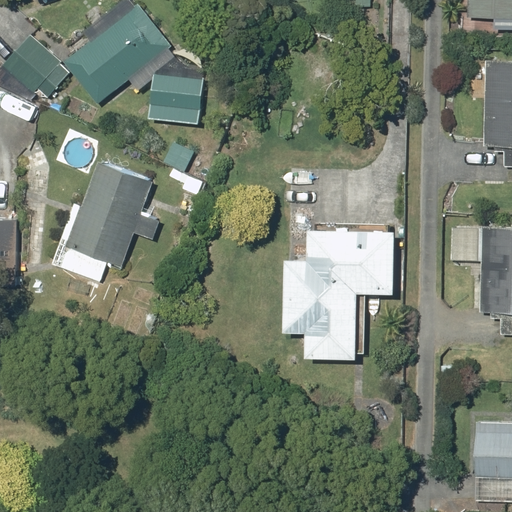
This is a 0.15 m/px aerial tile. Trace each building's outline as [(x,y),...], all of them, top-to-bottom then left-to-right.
[(67,59),(99,100),(175,42),(142,1),(138,4),(134,0),(121,0),(102,15),(109,25),(67,59)] [(511,0),(471,0),(471,14),(511,15),(511,0)] [(4,63),(35,92),(53,73),(58,78),(68,67),(61,60),(62,59),(34,32),(4,63)] [(506,149),(506,164),(511,163),(511,58),(489,58),(487,143),(496,143),(496,149),(506,149)] [(207,75),(158,69),(153,115),(202,121),(207,75)] [(77,200),(54,261),(103,280),(111,258),(126,264),(158,179),(103,158),(86,203),(77,200)] [(504,316),(503,332),(511,332),(511,224),(485,224),(483,310),(493,310),(493,316),(504,316)] [(0,226),(0,269),(14,270),(15,227),(0,226)] [(310,329),(310,355),(361,356),(362,290),(399,290),(400,227),(312,226),(312,255),(289,255),(288,328),(310,329)] [(152,270),(146,285),(164,292),(170,277),(152,270)] [(476,498),(511,499),(511,419),(479,419),(476,498)]
